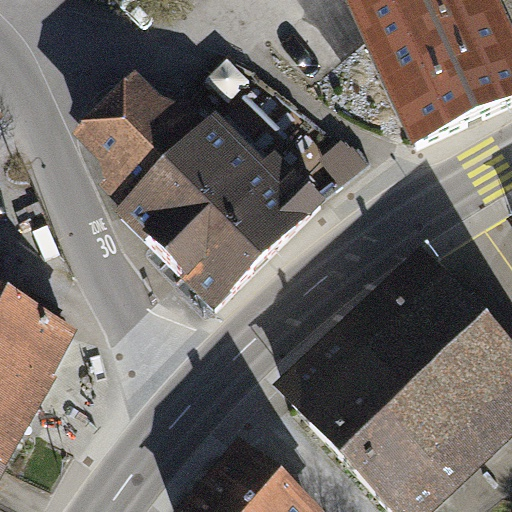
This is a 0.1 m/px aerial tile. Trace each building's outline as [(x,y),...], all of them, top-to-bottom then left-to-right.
[(511,0),(509,0),(492,8),(488,0),(377,0),(352,12),(417,152),(437,143),(476,125),(511,108),(511,0)] [(221,311),(327,205),(281,159),(269,171),(223,124),(204,143),(144,83),(80,146),(109,176),(98,187),(221,311)] [(511,361),(415,258),(273,391),(386,511),(432,511),(511,438),(511,361)] [(0,495),(80,341),(0,299),(0,495)] [(323,511),(253,448),(195,511),(323,511)]
